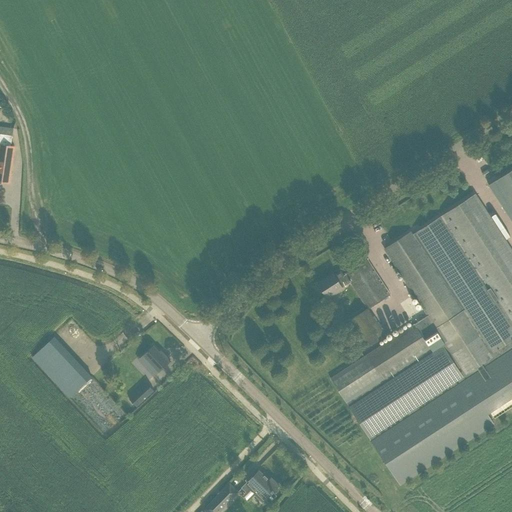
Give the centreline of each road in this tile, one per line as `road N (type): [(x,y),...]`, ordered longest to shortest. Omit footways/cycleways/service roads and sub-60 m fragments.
road 1 (unclassified): [(200,336),(278,261),(511,106)]
road 2 (tertiary): [(373,511),(200,336)]
road 3 (tertiary): [(0,237),(129,279),(200,336)]
